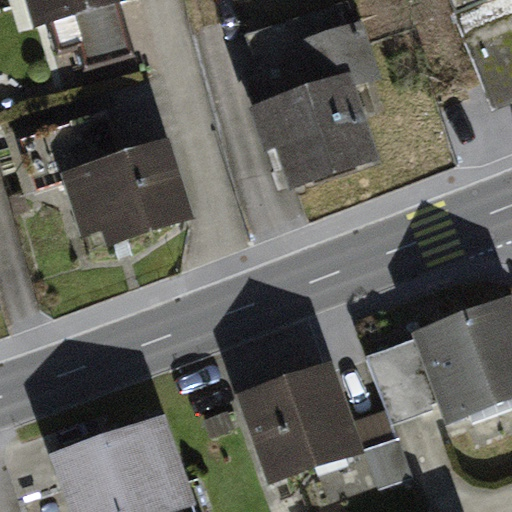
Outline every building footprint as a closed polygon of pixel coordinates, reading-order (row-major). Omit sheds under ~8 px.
[(135,0),(21,0),(35,43),(139,13),(135,0)] [(511,0),(436,0),(484,125),(511,114),(511,0)] [(324,106),(265,125),(289,200),(376,172),(355,109),(388,99),(367,36),(308,55),(324,106)] [(168,161),(68,190),(89,260),(189,231),(168,161)] [(511,339),(505,321),(377,367),(398,426),(439,411),(445,428),(511,404),(511,339)] [(329,375),(242,403),(270,488),(355,460),(367,498),(400,487),(381,428),(350,439),(329,375)] [(192,511),(167,428),(50,463),(64,511),(192,511)]
